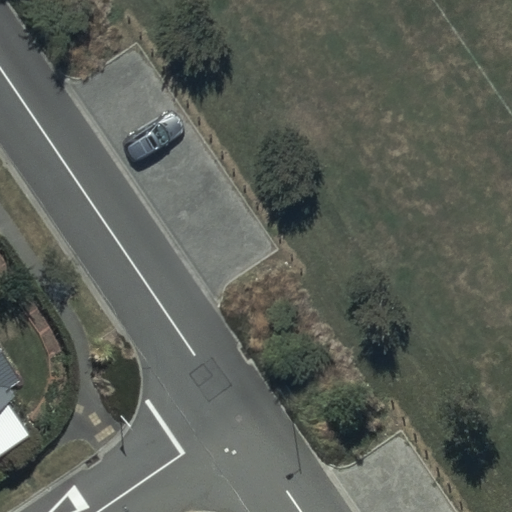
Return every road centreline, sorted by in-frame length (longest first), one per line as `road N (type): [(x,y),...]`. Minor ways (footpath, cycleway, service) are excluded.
road 1 (residential): [(0,76),(238,418)]
road 2 (residential): [(101,511),(238,418)]
